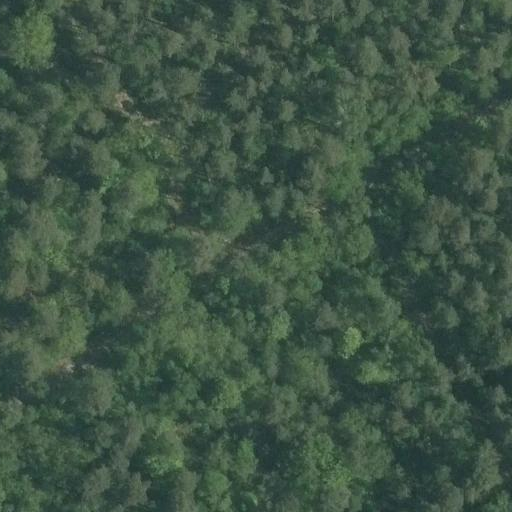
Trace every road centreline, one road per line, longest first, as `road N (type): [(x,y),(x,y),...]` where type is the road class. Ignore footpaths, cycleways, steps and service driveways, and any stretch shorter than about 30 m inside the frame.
road 1 (track): [(0,411),(354,193)]
road 2 (track): [(511,490),(354,193)]
road 3 (track): [(354,193),(511,96)]
